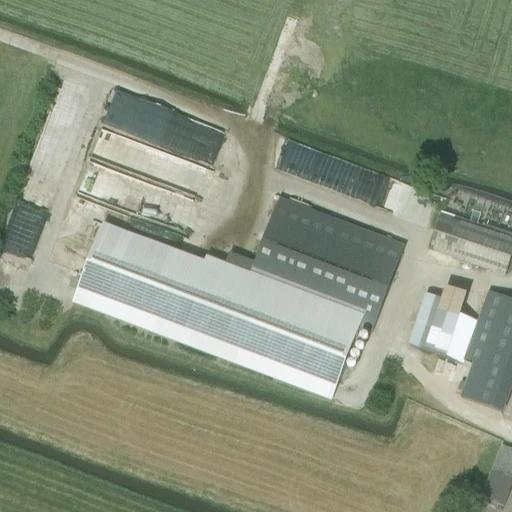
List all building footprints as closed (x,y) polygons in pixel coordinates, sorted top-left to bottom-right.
[(118,91),(82,198),(187,233),(199,196),(163,184),(172,156),(216,171),(230,129),(118,91)] [(313,156),(314,146),(297,145),(296,155),(313,156)] [(277,202),(250,276),(206,259),(204,266),(103,228),(74,303),(333,400),(359,329),(372,333),(403,249),(277,202)] [(506,278),(511,260),(511,242),(440,218),(429,252),(506,278)] [(178,246),(182,235),(156,225),(152,236),(178,246)] [(447,360),(467,296),(446,289),(442,302),(425,297),(409,348),(447,360)] [(511,303),(489,294),(463,361),(472,364),(458,400),(504,415),(511,393),(511,303)] [(505,507),(511,488),(511,449),(503,446),(482,500),(505,507)]
